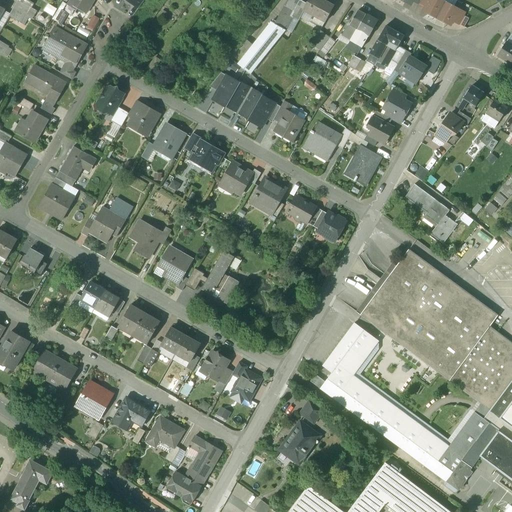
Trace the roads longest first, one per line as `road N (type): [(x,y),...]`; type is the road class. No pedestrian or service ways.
road 1 (residential): [(372,217),(101,64),(12,217)]
road 2 (residential): [(12,217),(285,373)]
road 3 (residential): [(244,446),(0,306)]
road 4 (residential): [(372,217),(461,52)]
road 5 (unclassified): [(151,511),(0,409)]
road 6 (residential): [(285,373),(372,217)]
